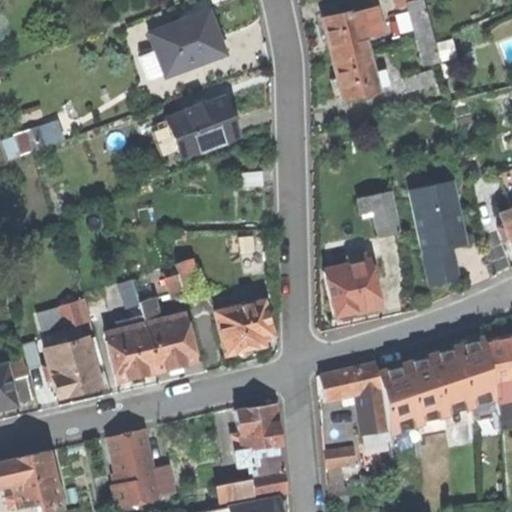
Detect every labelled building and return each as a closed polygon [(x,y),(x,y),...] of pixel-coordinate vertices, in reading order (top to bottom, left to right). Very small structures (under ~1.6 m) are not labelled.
[(408,5),(422,2),(421,0),(394,0),(397,8),(408,5)] [(431,36),(422,2),(408,5),(417,39),(431,36)] [(376,8),(358,12),(364,36),(382,32),(376,8)] [(364,36),(358,12),(357,9),(321,18),(325,33),(325,37),(326,39),(331,60),(367,51),(364,36)] [(155,51),(163,74),(164,75),(222,53),(207,12),(181,22),(148,34),(155,51)] [(424,67),(438,63),(431,36),(417,39),(424,67)] [(147,80),(163,74),(155,51),(138,57),(147,80)] [(378,92),(377,87),(373,73),(367,51),(331,60),(336,81),(337,83),(338,87),(342,101),(378,92)] [(373,73),(377,87),(387,85),(384,70),(373,73)] [(430,72),(401,80),(405,94),(434,86),(430,72)] [(192,108),(165,117),(176,151),(179,157),(237,136),(223,97),(208,102),(192,108)] [(190,103),(192,108),(208,102),(207,99),(207,97),(190,103)] [(159,157),(176,151),(165,117),(147,123),(159,157)] [(57,120),(38,127),(45,147),(64,140),(57,120)] [(32,151),(45,147),(38,127),(13,135),(18,151),(20,155),(32,151)] [(5,156),(18,151),(13,135),(0,140),(5,156)] [(511,169),(497,176),(511,208),(511,207),(511,169)] [(233,189),(263,186),(262,172),(232,174),(233,189)] [(408,190),(429,285),(458,279),(451,248),(449,240),(456,239),(463,237),(451,181),(408,190)] [(360,214),(371,212),(392,207),(389,191),(356,199),(360,214)] [(398,233),(392,207),(371,212),(377,238),(398,233)] [(511,207),(511,208),(498,213),(504,225),(507,232),(509,238),(511,244),(511,207)] [(502,242),(509,238),(507,232),(504,225),(496,228),(502,242)] [(465,245),(463,237),(456,239),(449,240),(451,248),(465,245)] [(179,274),(183,297),(200,293),(193,260),(176,264),(179,274)] [(353,312),(379,307),(373,281),(369,261),(323,271),(333,317),(335,317),(338,320),(342,321),(349,319),(353,314),(353,312)] [(170,299),(183,297),(179,274),(166,277),(170,299)] [(142,319),(143,325),(158,321),(153,298),(138,302),(139,309),(142,319)] [(67,327),(89,321),(83,300),(60,306),(66,324),(67,327)] [(262,301),(214,313),(225,355),(263,345),(261,337),(265,336),(270,335),(262,301)] [(60,306),(34,314),(39,332),(66,324),(60,306)] [(158,321),(143,325),(155,372),(194,363),(183,321),(182,315),(158,321)] [(127,322),(128,328),(143,325),(142,319),(127,322)] [(116,382),(155,372),(143,325),(128,328),(104,334),(106,339),(116,382)] [(511,397),(511,335),(483,341),(494,401),(511,397)] [(66,343),(57,346),(44,349),(51,378),(56,397),(98,386),(86,338),(66,343)] [(456,350),(467,410),(495,405),(494,401),(483,341),(467,344),(455,346),(456,350)] [(429,358),(440,418),(467,413),(467,410),(456,350),(440,352),(429,355),(429,358)] [(403,363),(404,366),(415,425),(441,420),(440,418),(429,358),(415,360),(403,363)] [(3,364),(13,403),(31,399),(22,359),(3,364)] [(0,409),(13,406),(13,403),(3,364),(0,364),(0,409)] [(362,436),(386,431),(375,372),(374,365),(318,375),(323,401),(354,395),(358,413),(362,436)] [(390,369),(375,372),(386,431),(415,426),(415,425),(404,366),(390,369)] [(230,436),(233,451),(279,445),(274,405),(234,411),(237,435),(234,436),(230,436)] [(495,405),(467,410),(467,413),(470,425),(474,425),(498,420),(495,405)] [(467,413),(440,418),(441,420),(443,433),(470,428),(470,425),(467,413)] [(441,420),(415,425),(415,426),(417,439),(443,434),(443,433),(441,420)] [(415,426),(386,431),(389,446),(418,441),(417,439),(415,426)] [(141,430),(107,438),(115,472),(116,478),(117,484),(111,486),(116,507),(174,494),(168,465),(151,469),(141,430)] [(365,451),(389,446),(386,431),(362,436),(365,451)] [(247,465),(249,480),(284,473),(279,445),(233,451),(233,455),(235,455),(236,467),(247,465)] [(352,448),(323,451),(324,467),(353,465),(352,448)] [(36,502),(56,498),(45,452),(5,461),(10,483),(15,502),(16,507),(36,502)] [(0,485),(10,483),(5,461),(0,461),(0,485)] [(108,474),(111,486),(117,484),(116,478),(115,472),(108,474)] [(287,492),(284,473),(249,480),(215,487),(219,505),(287,492)] [(45,511),(58,509),(56,498),(36,502),(38,511),(45,511)] [(275,511),(273,498),(203,511),(275,511)]
